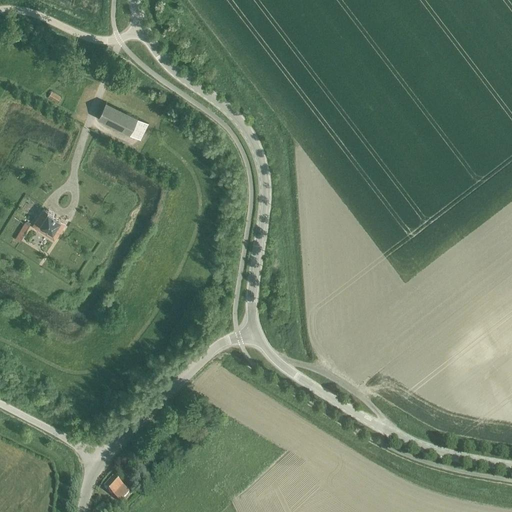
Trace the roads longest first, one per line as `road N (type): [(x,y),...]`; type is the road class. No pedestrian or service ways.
road 1 (tertiary): [(255,333),(250,303),(264,203),(259,157),(238,122),(174,71),(141,30)]
road 2 (tertiary): [(511,468),(461,459),(376,426),(292,374),(255,333)]
road 3 (tertiary): [(95,458),(216,347),(255,333)]
road 4 (unclassified): [(0,11),(25,12),(94,40),(141,30)]
